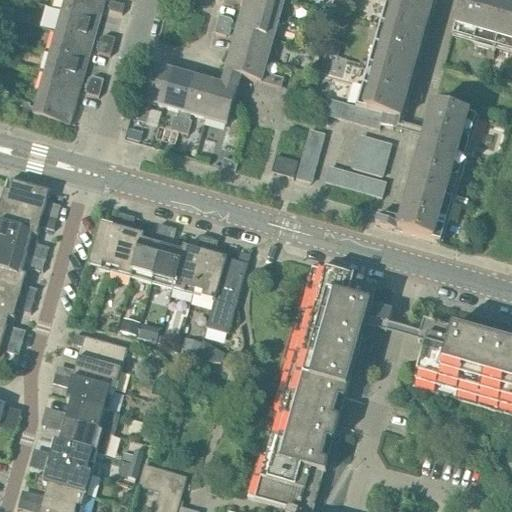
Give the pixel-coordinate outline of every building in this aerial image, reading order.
[(98,23),(104,3),(94,0),(65,0),(62,13),(98,23)] [(279,21),(285,0),(284,0),(245,0),(243,11),(279,21)] [(385,117),(417,0),(388,0),(387,4),(385,4),(379,26),(382,26),(376,47),(374,46),(367,68),(369,68),(364,87),(361,87),(355,109),(358,110),(366,112),(374,114),(383,117),(380,128),(388,130),(394,132),(397,121),(385,117)] [(486,0),(483,13),(490,15),(493,13),(496,3),(486,0)] [(123,7),(110,4),(109,3),(108,10),(110,13),(121,16),(123,7)] [(460,12),(453,38),(473,44),(472,46),(495,53),(496,51),(511,55),(511,7),(508,6),(503,24),(460,12)] [(273,42),(279,21),(243,11),(237,31),(273,42)] [(318,11),(314,30),(326,33),(330,14),(318,11)] [(92,44),(98,23),(62,13),(56,34),(92,44)] [(429,28),(431,19),(418,15),(416,21),(418,25),(429,28)] [(217,26),(231,30),(232,25),(231,20),(220,17),(217,26)] [(231,30),(217,26),(215,35),(226,38),(230,36),(231,30)] [(267,63),(273,42),(237,31),(231,52),(267,63)] [(87,64),(92,44),(56,34),(50,54),(87,64)] [(98,45),(112,50),(114,41),(103,38),(99,40),(98,45)] [(112,50),(98,45),(96,51),(99,55),(110,58),(112,50)] [(225,74),(240,78),(261,84),(261,83),(280,89),(283,80),(270,76),(269,79),(263,77),(267,63),(231,52),(225,74)] [(81,85),(87,64),(50,54),(45,75),(81,85)] [(417,69),(419,60),(406,56),(404,62),(407,66),(417,69)] [(362,70),(329,60),(324,76),(334,79),(336,70),(350,74),(348,79),(358,82),(362,70)] [(152,67),(151,69),(151,71),(136,123),(146,125),(149,112),(147,111),(149,105),(163,109),(174,73),(152,67)] [(195,79),(174,73),(163,109),(178,113),(176,119),(173,118),(169,132),(179,135),(195,79)] [(227,127),(237,91),(240,78),(225,74),(221,86),(215,85),(205,121),(227,127)] [(75,106),(81,85),(45,75),(39,95),(75,106)] [(86,86),(100,91),(103,82),(92,79),(88,81),(86,86)] [(215,85),(195,79),(179,135),(188,137),(192,123),(190,123),(191,117),(205,121),(215,85)] [(100,91),(86,86),(84,92),(87,96),(98,100),(100,91)] [(33,118),(69,128),(75,106),(39,95),(35,108),(35,110),(30,109),(31,107),(15,102),(13,111),(33,117),(33,118)] [(405,110),(408,102),(394,98),(393,103),(395,107),(405,110)] [(330,117),(334,103),(325,100),(321,115),(323,115),(330,117)] [(338,120),(342,105),(334,103),(330,117),(338,120)] [(346,122),(350,107),(342,105),(338,120),(346,122)] [(354,124),(358,110),(355,109),(350,107),(346,122),(354,124)] [(362,127),(366,112),(358,110),(354,124),(362,127)] [(479,119),(450,111),(423,208),(405,203),(400,221),(379,215),(375,227),(441,245),(447,224),(449,225),(455,204),(453,203),(458,183),(461,184),(467,162),(464,161),(470,142),(472,143),(479,119)] [(370,129),(374,114),(366,112),(362,127),(370,129)] [(383,117),(374,114),(370,129),(379,131),(380,128),(383,117)] [(439,122),(429,119),(427,128),(439,131),(441,125),(439,122)] [(320,145),(323,136),(308,133),(306,141),(320,145)] [(373,151),(376,143),(361,139),(359,147),(373,151)] [(318,153),(320,145),(306,141),(304,149),(318,153)] [(388,155),(390,147),(376,143),(373,151),(388,155)] [(371,159),(373,151),(359,147),(357,155),(371,159)] [(316,161),(318,153),(304,149),(302,157),(316,161)] [(386,163),(388,155),(373,151),(371,159),(386,163)] [(369,167),(371,159),(357,155),(355,163),(369,167)] [(314,169),(316,161),(302,157),(300,165),(314,169)] [(271,175),(293,181),(298,165),(275,159),(271,175)] [(383,171),(386,163),(371,159),(369,167),(383,171)] [(235,173),(237,165),(223,161),(221,169),(235,173)] [(427,164),(418,161),(417,161),(415,170),(428,173),(429,167),(427,164)] [(367,175),(369,167),(355,163),(352,171),(367,175)] [(312,177),(314,169),(300,165),(297,173),(312,177)] [(381,179),(383,171),(369,167),(367,175),(381,179)] [(332,188),(337,173),(328,171),(324,185),(325,185),(332,188)] [(309,185),(312,177),(297,173),(295,181),(309,185)] [(341,190),(345,175),(337,173),(332,188),(341,190)] [(349,192),(353,177),(345,175),(341,190),(349,192)] [(357,194),(361,180),(353,177),(349,192),(357,194)] [(365,196),(369,182),(361,180),(357,194),(365,196)] [(373,199),(377,184),(369,182),(365,196),(373,199)] [(61,208),(47,204),(49,195),(7,183),(0,205),(57,221),(61,208)] [(381,201),(385,186),(377,184),(373,199),(374,199),(381,201)] [(54,233),(57,221),(0,205),(0,206),(0,227),(37,238),(40,229),(54,233)] [(100,225),(88,268),(109,274),(125,218),(117,215),(113,229),(100,225)] [(109,274),(130,280),(142,237),(130,234),(134,220),(125,218),(109,274)] [(0,227),(0,249),(45,262),(49,250),(34,246),(37,238),(0,227)] [(130,280),(151,286),(167,229),(158,227),(152,245),(141,242),(142,237),(130,280)] [(151,286),(171,292),(183,249),(183,248),(181,253),(171,250),(176,232),(167,229),(151,286)] [(171,292),(192,297),(208,241),(200,239),(196,252),(183,249),(171,292)] [(192,297),(213,303),(225,261),(213,257),(217,244),(208,241),(192,297)] [(0,249),(0,271),(25,279),(27,270),(42,274),(45,262),(0,249)] [(225,261),(213,303),(235,310),(250,258),(239,255),(237,264),(225,261)] [(312,269),(247,499),(288,511),(291,511),(312,511),(317,496),(321,483),(365,328),(367,320),(376,287),(314,270),(312,269)] [(0,271),(0,294),(34,304),(37,292),(22,288),(25,279),(0,271)] [(0,294),(0,316),(14,321),(16,312),(30,316),(34,304),(0,294)] [(0,316),(0,339),(22,346),(25,334),(11,330),(14,321),(0,316)] [(425,345),(412,389),(511,416),(511,347),(431,324),(429,333),(425,345)] [(78,361),(120,373),(127,351),(75,336),(72,347),(81,349),(78,361)] [(19,358),(22,346),(0,339),(0,362),(2,363),(4,354),(19,358)] [(78,361),(72,382),(115,394),(120,373),(78,361)] [(72,382),(66,402),(109,415),(115,394),(72,382)] [(158,398),(162,385),(154,383),(151,396),(158,398)] [(63,414),(60,424),(112,438),(113,439),(119,418),(109,415),(66,402),(66,404),(71,406),(68,416),(63,414)] [(142,424),(150,427),(154,413),(146,411),(142,424)] [(112,438),(60,424),(58,432),(63,434),(60,444),(55,443),(55,444),(97,456),(106,459),(112,438)] [(150,427),(142,424),(139,438),(146,440),(150,427)] [(55,444),(49,465),(91,477),(97,456),(55,444)] [(131,466),(139,468),(142,455),(135,452),(131,466)] [(49,465),(43,486),(85,498),(91,477),(49,465)] [(139,468),(131,466),(127,479),(135,481),(139,468)] [(187,511),(178,510),(179,508),(187,480),(144,468),(138,491),(158,496),(153,511),(187,511)] [(56,511),(81,511),(85,498),(43,486),(43,487),(48,488),(45,499),(39,497),(37,507),(56,511)] [(119,508),(127,510),(131,496),(123,494),(119,508)]
